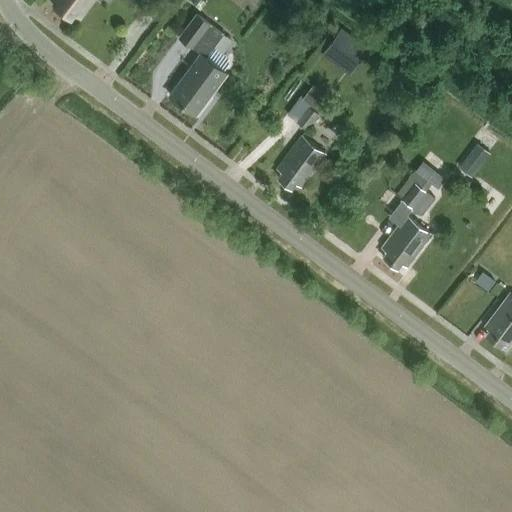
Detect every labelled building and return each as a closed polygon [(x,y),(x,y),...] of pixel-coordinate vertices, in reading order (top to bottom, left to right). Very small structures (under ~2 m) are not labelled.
[(80,17),(93,0),(57,0),(58,0),(54,5),(70,18),(75,13),(80,17)] [(200,52),(169,93),(196,113),(226,73),(224,71),(205,56),(213,45),(223,32),(197,12),(188,24),(179,35),(200,52)] [(342,27),(322,54),(335,64),(345,50),(359,61),(369,47),(342,27)] [(213,45),(205,56),(224,71),(230,63),(229,58),(213,45)] [(323,112),(333,99),(314,84),(303,97),(323,112)] [(307,129),(318,113),(307,106),(296,121),(307,129)] [(301,186),(326,154),(301,134),(276,167),(282,171),(278,177),(291,187),(296,182),(301,186)] [(480,143),(463,165),(475,175),(492,152),(480,143)] [(410,175),(396,194),(402,198),(415,181),(425,189),(426,190),(431,183),(430,182),(414,169),(410,175)] [(402,198),(401,199),(413,208),(426,190),(425,189),(415,181),(402,198)] [(413,208),(411,211),(422,214),(435,197),(426,190),(413,208)] [(406,214),(381,247),(386,251),(382,256),(398,268),(402,263),(406,266),(431,233),(406,214)] [(483,271),(476,281),(488,289),(495,280),(483,271)] [(509,345),(511,340),(511,294),(509,292),(484,325),(489,329),(485,335),(501,346),(505,341),(509,345)]
